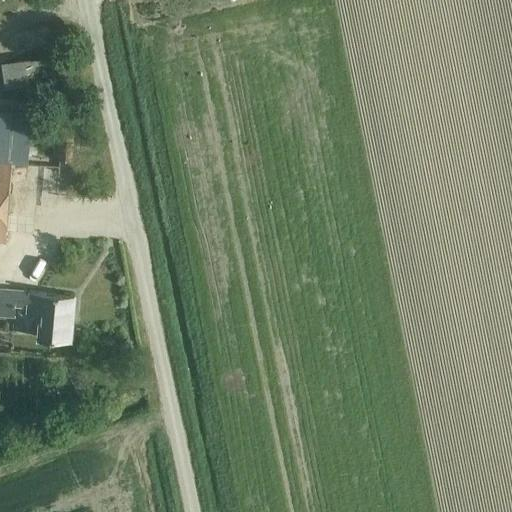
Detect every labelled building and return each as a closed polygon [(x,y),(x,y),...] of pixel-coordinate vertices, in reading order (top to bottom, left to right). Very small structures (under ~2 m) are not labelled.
[(62,80),(59,54),(1,62),(5,87),(62,80)] [(72,160),(74,128),(62,127),(60,159),(72,160)] [(32,166),(52,166),(52,156),(32,156),(32,166)] [(0,241),(5,242),(11,162),(0,160),(0,241)] [(67,341),(71,295),(0,288),(0,313),(12,315),(13,304),(26,305),(25,311),(39,312),(36,338),(67,341)]
